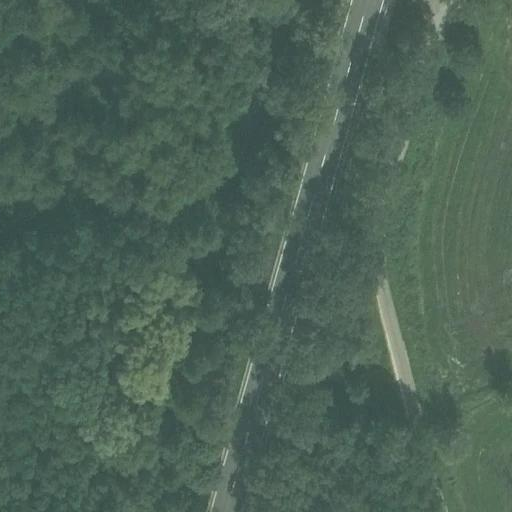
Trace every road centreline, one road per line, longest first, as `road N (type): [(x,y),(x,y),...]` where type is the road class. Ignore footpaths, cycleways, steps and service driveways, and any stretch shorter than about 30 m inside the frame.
road 1 (track): [(272,0),(133,511)]
road 2 (unclassified): [(442,0),(379,186),(374,239),(438,511)]
road 3 (primary): [(232,511),(355,0)]
road 4 (track): [(227,163),(0,229)]
